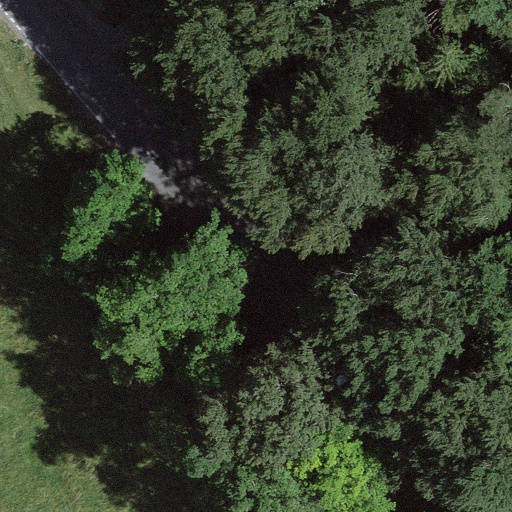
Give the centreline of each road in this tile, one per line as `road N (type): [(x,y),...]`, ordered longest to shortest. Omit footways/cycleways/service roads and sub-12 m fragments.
road 1 (tertiary): [(26,0),(466,511)]
road 2 (unknown): [(192,194),(220,112),(226,0)]
